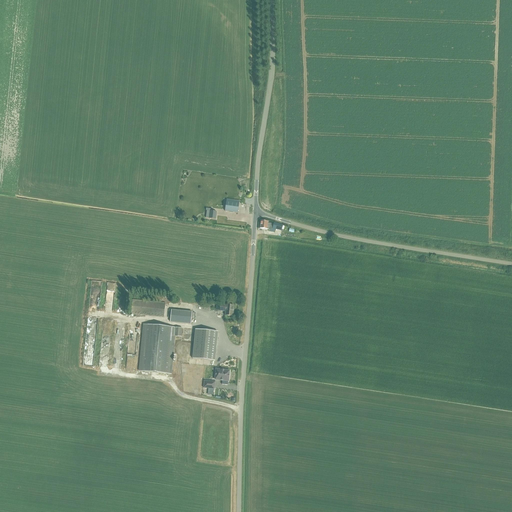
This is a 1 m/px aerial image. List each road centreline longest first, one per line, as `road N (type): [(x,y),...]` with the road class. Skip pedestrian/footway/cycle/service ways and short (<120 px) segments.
road 1 (unclassified): [(238,511),(254,213)]
road 2 (unclassified): [(511,264),(339,236),(254,213)]
road 3 (unclassified): [(254,213),(274,75),(271,0)]
